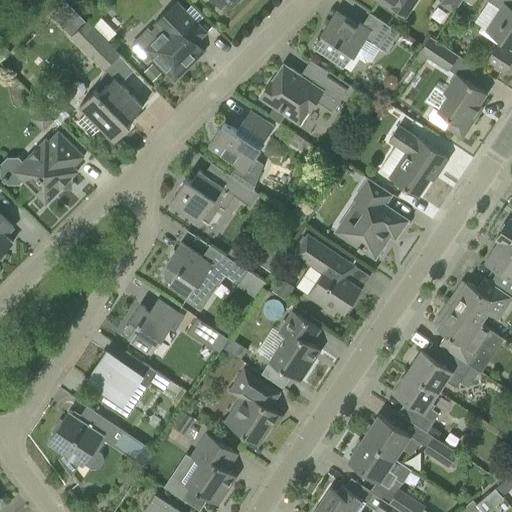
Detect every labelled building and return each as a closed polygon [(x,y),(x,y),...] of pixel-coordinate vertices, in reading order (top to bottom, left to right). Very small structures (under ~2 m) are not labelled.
[(131,44),(146,59),(149,56),(174,81),(204,51),(196,43),(207,31),(176,0),(153,23),(156,25),(150,30),(147,27),(131,44)] [(382,0),(404,15),(414,0),(382,0)] [(442,0),(440,3),(454,12),(461,0),(442,0)] [(511,0),(487,0),(500,8),(486,29),(500,38),(487,59),(504,71),(511,57),(511,0)] [(322,33),(314,47),(330,58),(343,67),(352,53),(365,62),(371,61),(380,48),(385,52),(399,32),(370,12),(362,24),(358,21),(356,23),(335,10),(321,32),(322,33)] [(71,36),(87,51),(104,69),(119,54),(86,21),(71,36)] [(420,51),(448,70),(458,55),(430,36),(420,51)] [(152,63),(144,71),(152,80),(161,72),(152,63)] [(271,80),(260,97),(277,108),(299,123),(308,110),(309,111),(316,100),(333,111),(347,90),(325,75),(318,87),(300,74),(283,63),(272,80),(271,80)] [(444,92),(448,94),(437,110),(433,107),(428,115),(429,119),(444,130),(446,126),(462,137),(483,106),(479,103),(486,92),(456,72),(444,92)] [(386,75),(383,81),(385,86),(391,89),(396,87),(399,82),(397,76),(392,74),(386,75)] [(87,112),(77,122),(91,136),(101,126),(115,140),(131,124),(128,120),(142,106),(114,77),(99,92),(96,88),(80,105),(87,112)] [(394,89),(389,97),(397,101),(402,94),(394,89)] [(32,117),(43,129),(55,118),(43,106),(32,117)] [(395,108),(392,113),(398,117),(402,112),(395,108)] [(260,145),(264,138),(264,139),(273,125),(250,109),(237,129),(224,121),(208,145),(245,170),(261,146),(260,145)] [(389,140),(406,151),(389,177),(418,196),(437,167),(440,169),(449,157),(416,135),(416,136),(399,125),(389,140)] [(46,138),(28,156),(13,170),(46,203),(60,188),(72,188),(73,176),(78,170),(73,166),(84,155),(58,130),(48,141),(46,138)] [(169,203),(186,214),(199,223),(209,208),(215,212),(220,205),(225,209),(234,195),(250,206),(258,193),(230,173),(222,185),(199,170),(191,181),(186,177),(169,203)] [(336,230),(358,245),(375,257),(390,234),(395,237),(407,219),(384,204),(391,193),(368,177),(354,199),(356,200),(336,230)] [(0,253),(12,242),(5,235),(13,226),(0,213),(0,253)] [(496,237),(499,240),(499,239),(511,247),(511,217),(510,216),(496,237)] [(347,278),(355,265),(307,233),(294,253),(322,272),(307,295),(325,307),(328,302),(345,313),(356,295),(353,293),(358,286),(347,278)] [(490,281),(511,295),(511,247),(499,239),(499,240),(485,260),(502,271),(495,282),(491,279),(490,281)] [(166,266),(165,270),(165,275),(166,279),(170,282),(169,283),(187,295),(185,298),(201,309),(219,282),(225,273),(239,283),(248,270),(226,255),(211,245),(203,257),(197,253),(181,242),(167,262),(169,263),(166,266)] [(271,248),(261,263),(272,271),(282,255),(271,248)] [(458,294),(452,304),(480,323),(487,312),(498,319),(511,297),(511,295),(490,281),(484,277),(477,288),(467,281),(466,282),(462,280),(455,291),(458,294)] [(283,280),(274,293),(285,300),(293,287),(283,280)] [(140,304),(121,332),(151,353),(161,338),(162,339),(171,326),(175,329),(184,316),(174,310),(166,321),(140,304)] [(439,343),(446,348),(468,363),(483,341),(487,343),(495,332),(480,323),(452,304),(445,314),(441,312),(434,322),(438,324),(436,326),(446,333),(439,343)] [(285,336),(269,360),(283,369),(300,380),(320,349),(311,342),(320,328),(303,317),(292,310),(279,331),(285,336)] [(197,317),(187,332),(219,353),(229,338),(219,331),(197,317)] [(229,317),(219,331),(229,338),(238,323),(229,317)] [(230,338),(224,348),(240,359),(247,349),(230,338)] [(421,349),(407,370),(438,391),(445,380),(456,387),(460,381),(468,387),(479,370),(468,363),(446,348),(438,360),(421,349)] [(161,374),(125,350),(119,360),(109,353),(108,354),(92,378),(102,385),(94,396),(130,420),(161,374)] [(225,421),(242,432),(258,443),(278,413),(269,407),(279,392),(262,381),(244,369),(230,390),(241,397),(225,421)] [(438,391),(407,370),(393,391),(410,402),(402,415),(427,431),(431,424),(439,412),(432,408),(435,404),(431,402),(438,391)] [(143,443),(87,405),(79,416),(69,410),(62,420),(59,418),(51,430),(54,432),(47,442),(63,453),(60,458),(71,473),(78,463),(83,466),(104,435),(135,455),(143,443)] [(365,434),(363,437),(395,458),(402,447),(411,453),(420,441),(379,414),(371,424),(369,423),(362,432),(365,434)] [(177,419),(173,425),(183,432),(187,426),(177,419)] [(431,424),(427,431),(433,435),(437,438),(442,431),(431,424)] [(185,482),(201,492),(218,504),(237,475),(227,468),(237,452),(221,441),(207,432),(191,456),(199,461),(185,482)] [(424,449),(448,466),(458,452),(437,438),(433,435),(424,449)] [(395,458),(363,437),(361,440),(358,438),(352,448),(355,449),(348,460),(364,471),(389,487),(404,464),(395,458)] [(145,463),(153,449),(143,443),(135,455),(134,456),(145,463)] [(504,480),(495,488),(501,495),(511,487),(504,480)] [(331,486),(319,504),(331,511),(358,511),(355,509),(363,498),(342,484),(337,491),(331,486)] [(429,511),(423,508),(425,506),(398,488),(389,502),(403,511),(429,511)] [(485,496),(476,503),(479,507),(479,508),(483,511),(492,504),(501,495),(495,488),(485,496)] [(367,503),(376,508),(382,498),(374,492),(367,503)] [(144,511),(145,511),(181,511),(155,494),(144,511)] [(376,508),(381,511),(403,511),(389,502),(388,502),(382,498),(376,508)] [(476,503),(472,499),(463,507),(457,511),(473,511),(479,508),(479,507),(476,503)]
